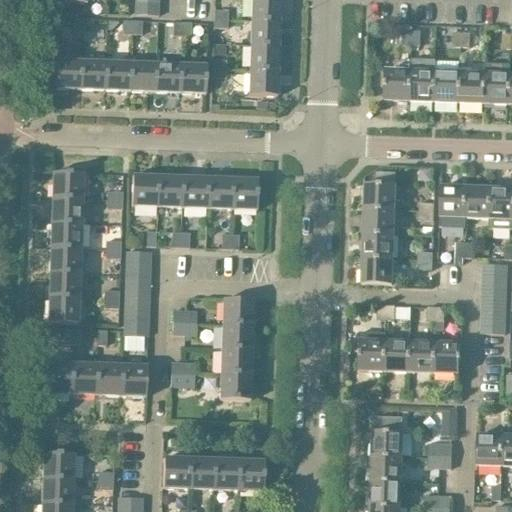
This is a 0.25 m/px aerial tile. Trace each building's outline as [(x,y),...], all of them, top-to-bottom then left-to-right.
[(278,24),(279,0),(250,0),(250,23),(278,24)] [(157,18),(158,6),(134,5),(133,17),(157,18)] [(213,21),(227,21),(227,13),(213,13),(213,21)] [(82,35),(82,22),(73,21),(73,35),(82,35)] [(226,31),(227,21),(213,21),(213,30),(226,31)] [(82,22),(82,35),(91,36),(91,22),(82,22)] [(131,38),(132,23),(123,23),(122,38),(131,38)] [(132,23),(131,38),(140,39),(141,24),(132,23)] [(278,49),(278,24),(250,23),(249,48),(278,49)] [(182,39),(182,25),(172,25),(172,38),(182,39)] [(182,25),(182,39),(190,39),(190,25),(182,25)] [(411,48),(411,33),(403,33),(402,48),(411,48)] [(411,33),(411,48),(419,48),(420,33),(411,33)] [(460,50),(461,35),(452,35),(452,50),(460,50)] [(461,35),(460,50),(469,50),(469,35),(461,35)] [(510,52),(511,37),(501,36),(501,51),(510,52)] [(277,74),(278,49),(249,48),(248,73),(277,74)] [(214,49),(213,57),(223,57),(224,49),(214,49)] [(433,104),(435,62),(410,61),(410,73),(409,104),(433,104)] [(211,71),(225,72),(225,63),(212,62),(211,71)] [(433,104),(458,105),(459,75),(435,74),(435,62),(433,104)] [(79,92),(81,64),(55,63),(54,91),(79,92)] [(105,93),(106,65),(81,64),(79,92),(105,93)] [(129,94),(130,65),(106,65),(105,93),(129,94)] [(154,95),(156,66),(130,65),(129,94),(154,95)] [(180,96),(181,67),(156,66),(154,95),(180,96)] [(509,77),(509,66),(484,66),(484,76),(483,106),(508,107),(509,77)] [(181,67),(180,96),(204,97),(205,68),(181,67)] [(224,81),(225,72),(211,71),(211,80),(224,81)] [(409,104),(410,73),(384,72),(383,103),(409,104)] [(276,99),(277,74),(248,73),(247,98),(276,99)] [(483,106),(484,76),(459,75),(458,105),(483,106)] [(81,201),(82,176),(52,175),(51,200),(81,201)] [(155,210),(156,179),(131,178),(130,209),(155,210)] [(180,210),(181,180),(156,179),(155,210),(180,210)] [(205,211),(206,181),(181,180),(180,210),(205,211)] [(230,212),(232,182),(206,181),(205,211),(230,212)] [(255,213),(256,183),(232,182),(230,212),(255,213)] [(394,212),(395,187),(364,186),(363,211),(394,212)] [(464,220),(466,190),(440,189),(439,230),(464,230),(464,220)] [(489,221),(490,191),(466,190),(464,220),(489,221)] [(511,221),(511,191),(490,191),(489,221),(511,221)] [(121,203),(121,195),(106,194),(106,202),(121,203)] [(80,226),(81,201),(51,200),(50,225),(80,226)] [(121,212),(121,203),(106,202),(106,212),(121,212)] [(393,238),(394,212),(363,211),(363,237),(393,238)] [(433,223),(433,213),(418,213),(418,223),(433,223)] [(80,251),(80,226),(50,225),(49,250),(80,251)] [(154,250),(155,235),(146,234),(146,249),(154,250)] [(179,250),(180,236),(171,235),(171,250),(179,250)] [(180,236),(179,250),(188,251),(188,236),(180,236)] [(229,252),(230,237),(221,237),(220,252),(229,252)] [(230,237),(229,252),(237,252),(238,238),(230,237)] [(392,262),(393,238),(363,237),(362,261),(392,262)] [(119,253),(120,244),(105,244),(105,252),(119,253)] [(463,260),(463,245),(455,245),(454,260),(463,260)] [(463,245),(463,260),(472,261),(472,246),(463,245)] [(511,262),(511,248),(504,248),(503,263),(511,262)] [(79,276),(80,251),(49,250),(48,275),(79,276)] [(119,262),(119,253),(105,252),(104,261),(119,262)] [(417,262),(432,263),(432,255),(417,254),(417,262)] [(149,267),(149,256),(149,255),(125,255),(125,266),(149,267)] [(392,288),(392,262),(362,261),(361,287),(392,288)] [(431,272),(432,263),(417,262),(416,272),(431,272)] [(149,279),(149,267),(125,266),(125,278),(149,279)] [(506,268),(487,267),(482,267),(482,279),(506,280),(506,268)] [(78,301),(79,276),(48,275),(47,300),(78,301)] [(148,289),(149,279),(125,278),(124,288),(148,289)] [(505,291),(506,280),(482,279),(481,290),(505,291)] [(148,301),(148,289),(124,288),(124,300),(148,301)] [(505,302),(505,291),(481,290),(481,301),(505,302)] [(103,302),(118,303),(118,294),(103,293),(103,302)] [(77,326),(78,301),(47,300),(47,325),(77,326)] [(148,312),(148,301),(124,300),(124,311),(148,312)] [(505,313),(505,302),(481,301),(481,312),(505,313)] [(118,311),(118,303),(103,302),(103,311),(118,311)] [(251,328),(252,303),(222,302),(221,327),(251,328)] [(384,323),(385,308),(377,307),(377,322),(384,323)] [(394,323),(394,309),(394,308),(385,308),(384,323),(394,323)] [(434,324),(434,309),(427,309),(426,324),(434,324)] [(443,325),(444,310),(434,309),(434,324),(443,325)] [(147,323),(148,312),(124,311),(123,322),(147,323)] [(504,323),(505,313),(481,312),(480,323),(504,323)] [(185,314),(183,314),(172,314),(171,338),(184,338),(184,325),(185,314)] [(184,325),(195,326),(195,314),(185,314),(184,325)] [(147,339),(147,323),(123,322),(123,338),(147,339)] [(504,337),(504,323),(480,323),(480,336),(504,337)] [(194,338),(195,326),(184,325),(184,338),(194,338)] [(251,353),(251,328),(221,327),(220,352),(251,353)] [(105,348),(105,333),(97,333),(96,348),(105,348)] [(71,347),(71,337),(63,337),(63,347),(71,347)] [(80,347),(80,337),(71,337),(71,347),(80,347)] [(383,374),(384,343),(359,343),(358,373),(383,374)] [(408,375),(409,344),(384,343),(383,374),(408,375)] [(432,376),(433,345),(409,344),(408,375),(432,376)] [(459,360),(459,346),(433,345),(432,376),(458,377),(459,363),(460,363),(460,360),(459,360)] [(250,378),(251,353),(220,352),(219,377),(250,378)] [(69,397),(70,366),(45,366),(44,396),(69,397)] [(94,398),(95,367),(70,366),(69,397),(94,398)] [(183,366),(182,366),(170,366),(170,389),(182,390),(183,376),(183,366)] [(183,376),(193,376),(193,366),(183,366),(183,376)] [(119,399),(121,368),(95,367),(94,398),(119,399)] [(145,400),(145,392),(146,369),(121,368),(119,399),(145,400)] [(193,390),(193,376),(183,376),(182,390),(193,390)] [(249,403),(250,378),(219,377),(219,402),(249,403)] [(371,459),(400,460),(401,420),(375,419),(375,434),(372,434),(371,459)] [(502,438),(477,437),(476,437),(475,468),(501,468),(502,438)] [(511,468),(511,438),(502,438),(501,468),(511,468)] [(438,458),(438,447),(428,447),(428,458),(438,458)] [(450,471),(451,447),(438,447),(438,458),(438,471),(450,471)] [(72,482),(73,457),(42,456),(41,481),(72,482)] [(438,471),(438,458),(428,458),(427,471),(438,471)] [(399,485),(400,460),(371,459),(370,484),(399,485)] [(188,461),(163,460),(162,491),(187,492),(188,461)] [(212,493),(213,462),(188,461),(187,492),(212,493)] [(237,494),(238,463),(213,462),(212,493),(237,494)] [(262,495),(263,464),(238,463),(237,494),(262,495)] [(97,483),(112,484),(112,475),(97,475),(97,483)] [(71,507),(72,482),(41,481),(41,506),(71,507)] [(111,493),(112,484),(97,483),(97,492),(111,493)] [(399,509),(399,485),(370,484),(369,508),(399,509)] [(500,503),(500,488),(491,488),(491,503),(500,503)] [(436,511),(437,499),(426,499),(426,510),(436,511)] [(449,511),(449,499),(438,499),(437,499),(436,511),(449,511)] [(140,511),(141,501),(117,500),(116,511),(140,511)]
